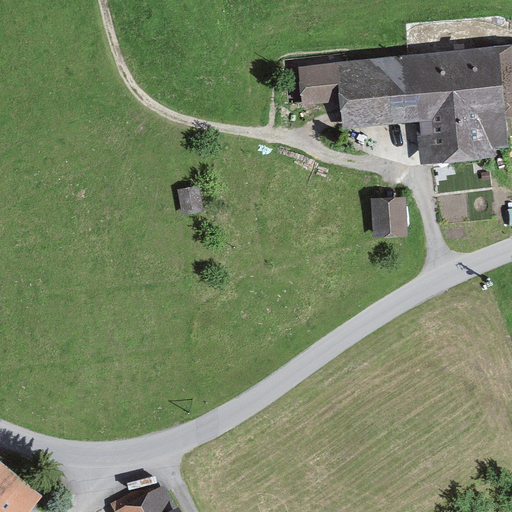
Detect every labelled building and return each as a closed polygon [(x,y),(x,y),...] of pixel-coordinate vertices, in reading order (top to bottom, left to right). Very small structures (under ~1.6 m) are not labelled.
[(492,50),(304,69),(307,101),(346,97),(349,126),(430,118),(430,126),(422,127),(424,150),(483,144),(484,149),(503,147),(498,104),(511,103),(511,71),(495,74),(492,50)] [(195,189),(180,192),(185,211),(199,208),(195,189)] [(397,207),(380,208),(381,229),(398,228),(397,207)] [(0,511),(13,511),(26,498),(0,476),(0,511)] [(138,490),(116,502),(121,511),(164,511),(153,491),(141,495),(138,490)]
